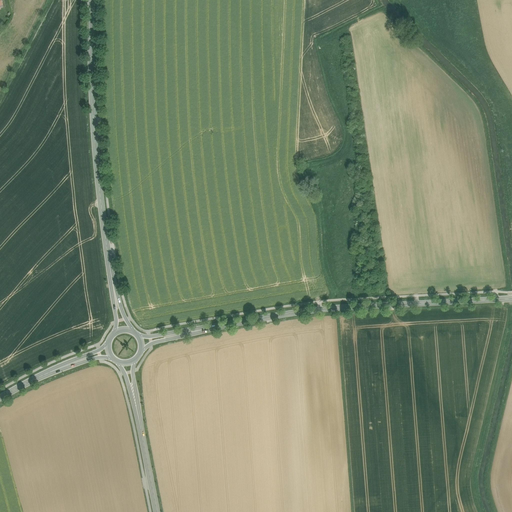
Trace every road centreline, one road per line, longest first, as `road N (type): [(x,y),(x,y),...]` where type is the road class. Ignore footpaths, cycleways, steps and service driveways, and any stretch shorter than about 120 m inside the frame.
road 1 (tertiary): [(140,342),(302,311),(511,299)]
road 2 (tertiary): [(121,330),(97,161),(92,0)]
road 3 (tertiary): [(127,363),(157,511)]
